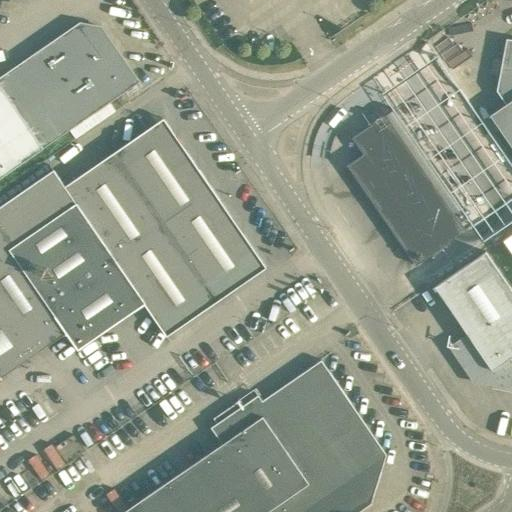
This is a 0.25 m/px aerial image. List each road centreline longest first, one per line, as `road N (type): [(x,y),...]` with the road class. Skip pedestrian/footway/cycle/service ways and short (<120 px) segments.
road 1 (unclassified): [(243,132),(439,418),(460,442),(511,462)]
road 2 (unclassified): [(447,0),(243,132)]
road 3 (unclassified): [(243,132),(157,0)]
